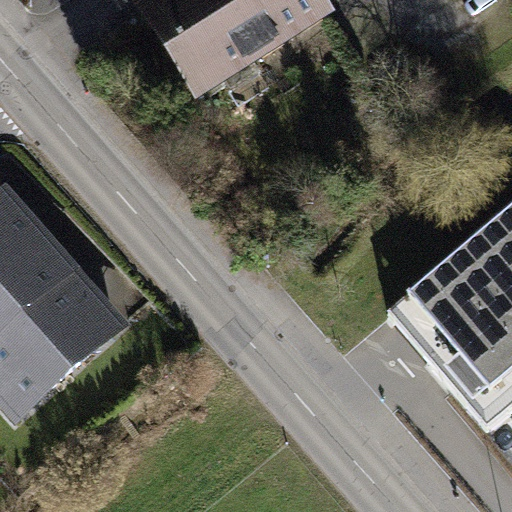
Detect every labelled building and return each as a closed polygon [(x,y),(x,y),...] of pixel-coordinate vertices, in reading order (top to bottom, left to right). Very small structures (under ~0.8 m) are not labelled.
[(322,14),(313,0),(172,0),(148,16),(197,92),(220,78),(231,95),(261,76),(250,59),(322,14)] [(0,282),(41,247),(3,204),(0,207),(0,282)] [(511,214),(388,319),(466,410),(494,387),(511,408),(511,214)] [(0,358),(78,289),(67,277),(55,287),(35,265),(48,254),(41,247),(0,282),(0,358)] [(41,397),(116,332),(78,289),(0,358),(0,390),(20,373),(41,397)]
